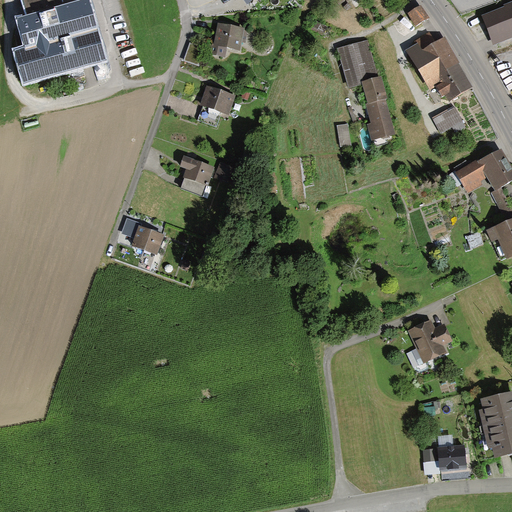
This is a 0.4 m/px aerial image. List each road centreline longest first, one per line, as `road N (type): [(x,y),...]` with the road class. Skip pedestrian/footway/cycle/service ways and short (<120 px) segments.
road 1 (track): [(109,51),(116,74),(104,91),(34,101),(7,67),(10,0)]
road 2 (residential): [(299,511),(511,485)]
road 3 (secondary): [(431,0),(511,131)]
